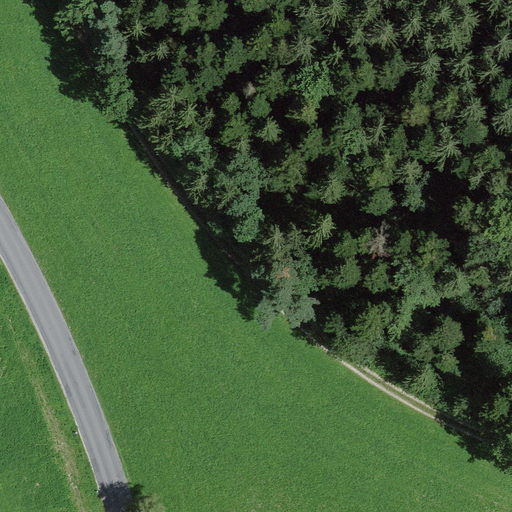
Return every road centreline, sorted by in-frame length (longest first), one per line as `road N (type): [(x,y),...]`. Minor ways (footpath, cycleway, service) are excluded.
road 1 (track): [(78,0),(126,106),(222,244),(271,298),(378,381),(511,448)]
road 2 (tertiary): [(122,511),(38,292),(0,225)]
